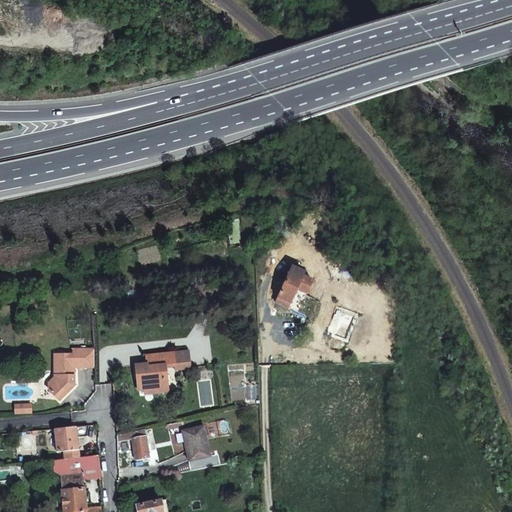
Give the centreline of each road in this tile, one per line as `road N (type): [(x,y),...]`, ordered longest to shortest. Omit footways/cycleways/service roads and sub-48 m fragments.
road 1 (trunk): [(0,186),(142,154),(511,39)]
road 2 (trunk): [(0,173),(138,143),(511,30)]
road 3 (trunk): [(511,6),(159,111),(0,144)]
road 4 (trunk): [(499,0),(90,112),(0,111)]
road 5 (unknown): [(208,344),(140,347),(115,357),(105,414),(0,422)]
